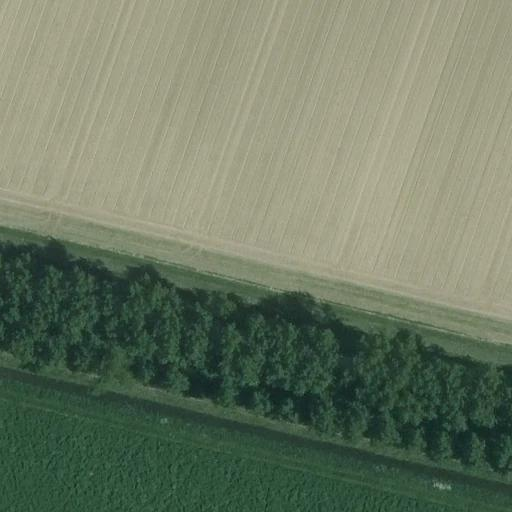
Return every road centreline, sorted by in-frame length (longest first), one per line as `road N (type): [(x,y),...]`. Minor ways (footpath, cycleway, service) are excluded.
road 1 (unclassified): [(511,403),(0,282)]
road 2 (track): [(511,351),(0,230)]
road 3 (track): [(0,393),(505,511)]
